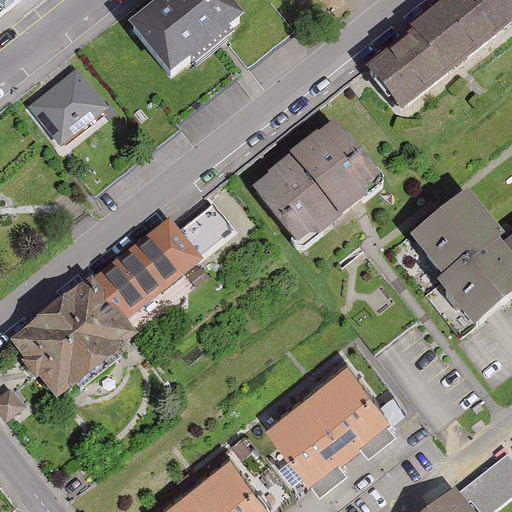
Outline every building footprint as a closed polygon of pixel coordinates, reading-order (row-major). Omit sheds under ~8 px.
[(0,0),(0,9),(4,14),(22,0),(0,0)] [(211,0),(179,0),(137,33),(175,80),(237,31),(211,0)] [(511,6),(507,0),(457,0),(430,22),(469,69),(511,33),(511,6)] [(366,76),(404,119),(469,69),(430,22),(366,76)] [(71,71),(25,106),(60,151),(106,115),(71,71)] [(335,122),(251,186),(304,254),(363,209),(388,190),(335,122)] [(470,204),(412,248),(476,331),(511,303),(511,245),(505,251),(470,204)] [(171,224),(90,286),(122,327),(204,267),(243,238),(219,205),(179,237),(171,224)] [(122,327),(90,286),(10,347),(55,405),(135,344),(122,327)] [(350,363),(264,428),(316,496),(350,470),(340,457),(360,442),(369,455),(401,431),(350,363)] [(8,391),(0,397),(0,416),(4,422),(22,408),(8,391)] [(275,511),(233,455),(157,511),(275,511)] [(511,466),(505,458),(461,493),(476,511),(494,511),(511,498),(511,466)] [(465,511),(454,497),(434,511),(465,511)]
